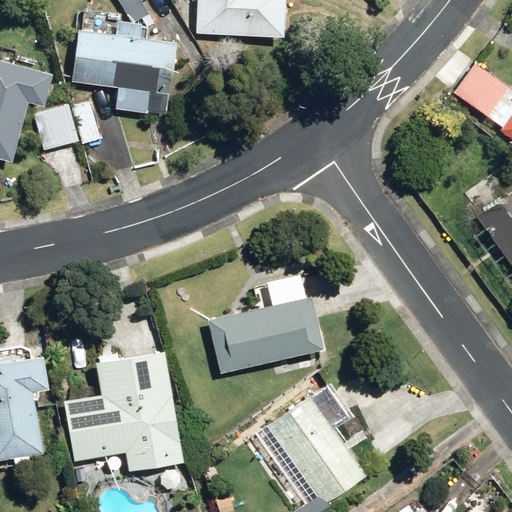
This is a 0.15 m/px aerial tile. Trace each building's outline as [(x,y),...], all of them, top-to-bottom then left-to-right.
[(123,108),(175,115),(178,94),(182,95),(189,42),(154,37),(156,27),(152,19),(147,21),(145,19),(157,13),(149,0),(123,0),(134,19),(129,19),(127,34),(89,29),(82,82),(126,88),(123,108)] [(206,0),(205,34),(297,38),(299,0),(206,0)] [(0,156),(25,163),(41,102),(59,107),(67,74),(0,56),(0,156)] [(493,126),(511,139),(511,79),(507,86),(469,59),(447,88),(495,122),(493,126)] [(40,114),(51,150),(86,140),(88,145),(111,138),(100,96),(40,114)] [(511,177),(468,211),(511,269),(511,177)] [(304,288),(203,315),(216,368),(317,343),(304,288)] [(155,345),(93,355),(99,391),(61,397),(71,457),(113,449),(122,448),(125,464),(174,456),(155,345)] [(0,452),(33,447),(24,385),(41,382),(37,350),(0,354),(0,452)] [(305,391),(264,419),(318,496),(359,469),(305,391)] [(171,504),(172,511),(195,511),(193,500),(171,504)]
